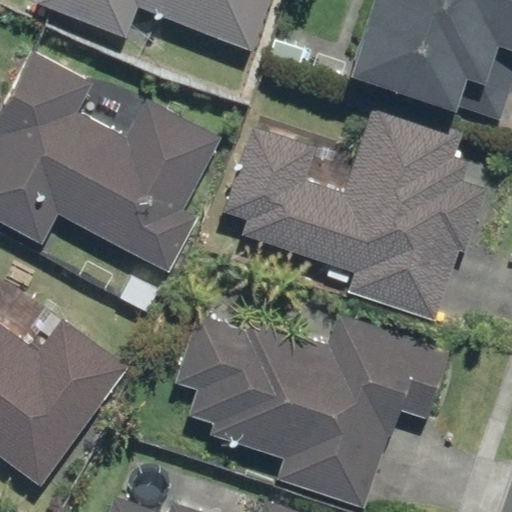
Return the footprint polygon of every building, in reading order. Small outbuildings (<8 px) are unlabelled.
[(50,0),(122,29),(134,0),(140,0),(247,43),(264,0),(50,0)] [(511,0),(364,0),(344,60),(448,95),(459,64),(478,70),(491,31),(511,37),(511,0)] [(0,214),(39,236),(56,206),(167,267),(197,211),(181,202),(220,132),(144,91),(123,130),(75,104),(90,76),(30,43),(0,97),(0,214)] [(244,210),(239,226),(351,264),(345,282),(433,312),(457,244),(462,246),(484,182),(462,174),(468,155),(451,149),(459,124),(372,95),(341,186),(301,172),(312,139),(250,118),(221,202),(244,210)] [(212,416),(208,428),(280,450),(273,472),(363,500),(386,429),(388,430),(396,403),(424,412),(445,343),(334,309),(325,337),(244,312),(242,321),(195,307),(173,375),(195,382),(187,408),(212,416)] [(0,449),(39,478),(126,360),(59,311),(36,343),(0,317),(0,449)] [(313,511),(262,495),(256,511),(219,511),(168,496),(165,505),(111,488),(103,511),(313,511)]
